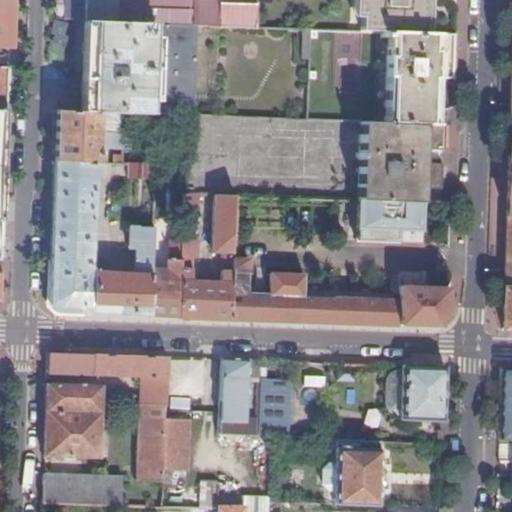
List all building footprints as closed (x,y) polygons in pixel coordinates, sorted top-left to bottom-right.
[(9,26),(10,0),(0,0),(0,48),(8,49),(9,26)] [(85,0),(84,22),(196,26),(255,28),(255,0),(85,0)] [(422,35),(423,0),(360,0),(359,32),(389,34),(422,35)] [(117,114),(186,116),(194,116),(196,26),(84,22),(84,36),(82,91),(81,113),(117,114)] [(455,73),(456,36),(422,35),(389,34),(386,123),(434,125),(435,98),(440,98),(441,80),(455,81),(455,73)] [(511,51),(509,139),(507,215),(503,329),(511,329),(511,51)] [(55,131),(54,161),(97,163),(98,140),(104,141),(105,146),(108,149),(129,150),(129,131),(117,130),(117,114),(81,113),(56,112),(55,131)] [(442,126),(434,125),(386,123),(364,123),(361,201),(420,204),(421,191),(440,191),(441,167),(421,166),(421,152),(441,153),(442,126)] [(57,313),(150,316),(151,282),(153,224),(145,223),(145,229),(136,229),(136,253),(130,253),(130,258),(135,258),(135,274),(111,273),(111,268),(106,268),(106,272),(98,271),(93,267),(97,179),(107,179),(108,163),(97,163),(54,161),(52,222),(50,306),(57,313)] [(155,181),(155,166),(121,164),(116,163),(116,179),(155,181)] [(199,318),(230,319),(231,295),(232,252),(234,197),(213,196),(212,254),(222,255),(221,284),(191,283),(192,260),(197,260),(198,242),(193,241),(194,208),(198,208),(201,196),(183,195),(182,238),(180,317),(199,318)] [(419,234),(420,204),(361,201),(352,201),(350,243),(396,245),(396,233),(419,234)] [(164,317),(180,317),(182,238),(176,238),(176,245),(172,244),(171,283),(151,282),(150,316),(164,317)] [(448,288),(410,287),(399,287),(399,301),(336,299),(336,284),(317,284),(317,276),(270,275),(269,296),(247,296),(231,295),(230,319),(306,322),(320,323),(439,328),(447,319),(448,288)] [(166,397),(168,357),(47,353),(47,366),(47,375),(140,377),(140,396),(166,397)] [(237,360),(222,359),(220,413),(219,436),(256,437),(256,422),(236,421),(236,409),(246,409),(246,404),(248,404),(250,360),(237,360)] [(445,368),(402,366),(400,421),(435,422),(443,422),(444,408),(445,368)] [(511,370),(501,370),(500,405),(499,440),(511,440),(511,370)] [(258,382),(258,391),(289,392),(289,383),(258,382)] [(101,386),(46,384),(44,455),(44,456),(118,458),(118,439),(99,439),(101,394),(101,386)] [(258,391),(256,422),(256,437),(269,438),(287,438),(289,392),(258,391)] [(166,410),(166,397),(140,396),(136,480),(163,481),(163,470),(164,438),(166,410)] [(443,422),(435,422),(435,426),(432,426),(431,445),(443,445),(443,422)] [(359,442),(382,442),(382,431),(359,431),(359,442)] [(188,439),(164,438),(163,470),(186,471),(188,439)] [(359,442),(336,440),(334,505),(379,507),(382,442),(359,442)] [(121,477),(43,474),(42,504),(121,507),(121,477)] [(215,510),(216,483),(201,483),(200,509),(215,510)] [(162,508),(162,498),(151,498),(151,508),(162,508)]
